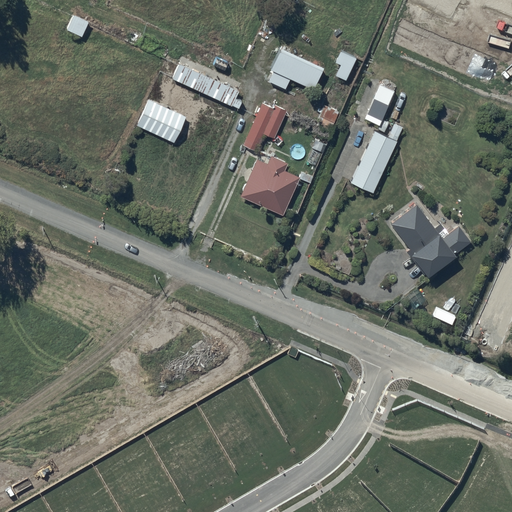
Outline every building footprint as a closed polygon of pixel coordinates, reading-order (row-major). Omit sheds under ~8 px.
[(75,16),(67,31),(82,39),(90,24),(75,16)] [(312,91),(322,70),(280,51),(270,72),(272,73),(268,83),(285,90),(289,80),(312,91)] [(355,60),(339,53),(334,64),(340,66),(335,76),(345,81),(355,60)] [(237,92),(178,67),(172,81),(239,110),(242,104),(234,100),(237,92)] [(393,93),(378,87),(363,119),(378,126),(377,129),(383,132),(388,121),(382,119),(393,93)] [(148,100),(136,126),(173,143),(185,117),(148,100)] [(273,108),(261,103),(243,146),(256,151),(263,134),(273,139),(285,111),(274,106),(273,108)] [(338,113),(324,106),(317,121),(331,127),(338,113)] [(386,138),(373,132),(349,184),(372,195),(403,127),(393,123),(386,138)] [(313,177),(301,172),(299,179),(283,171),(286,164),(270,157),(265,167),(255,162),(239,197),(282,216),(299,179),(310,184),(313,177)] [(415,206),(390,225),(409,250),(405,253),(426,280),(454,258),(452,256),(469,243),(456,226),(440,239),(415,206)]
